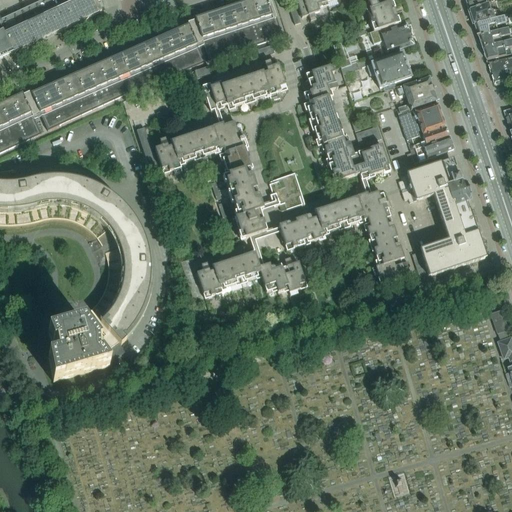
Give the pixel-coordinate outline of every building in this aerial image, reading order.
[(205,63),(198,48),(204,46),(209,62),(283,38),(270,0),(256,0),(195,21),(188,23),(189,27),(32,96),(30,93),(23,96),(0,106),(0,154),(41,135),(35,121),(41,118),(48,132),(126,96),(205,63)] [(44,0),(32,6),(0,21),(0,26),(13,54),(13,55),(86,21),(101,14),(96,3),(102,0),(101,0),(44,0)] [(294,0),(296,4),(300,16),(307,14),(310,24),(315,22),(314,16),(319,14),(318,11),(328,7),(327,4),(338,0),(294,0)] [(468,0),(466,1),(470,13),(497,4),(498,4),(496,0),(468,0)] [(366,12),(369,22),(373,33),(396,25),(393,16),(394,15),(394,14),(394,13),(392,13),(389,4),(377,8),(376,4),(372,6),(372,4),(362,7),(364,13),(366,12)] [(470,13),(475,27),(501,21),(498,13),(500,12),(497,4),(470,13)] [(475,27),(479,39),(487,63),(511,56),(511,42),(509,32),(508,32),(506,26),(507,26),(505,20),(501,21),(475,27)] [(0,59),(13,54),(0,26),(0,59)] [(406,26),(380,35),(379,31),(363,37),(365,41),(375,38),(377,45),(383,43),(387,54),(413,46),(406,26)] [(333,47),(339,65),(341,70),(351,67),(349,60),(346,61),(340,44),(333,47)] [(298,50),(206,81),(220,123),(210,127),(221,158),(247,149),(283,252),(364,224),(365,226),(393,217),(371,152),(358,156),(328,68),(307,76),(298,50)] [(402,54),(379,62),(378,58),(341,71),(343,76),(370,67),(379,91),(411,80),(402,54)] [(511,57),(487,63),(492,75),(511,69),(511,57)] [(496,87),(511,82),(511,69),(492,75),(496,87)] [(410,112),(436,103),(437,103),(429,79),(402,88),(397,90),(400,98),(404,96),(408,106),(401,109),(403,114),(410,112)] [(422,137),(445,129),(437,106),(398,119),(414,165),(419,163),(415,151),(411,140),(422,137)] [(180,166),(224,151),(243,145),(247,144),(243,134),(237,136),(233,124),(223,128),(222,126),(203,132),(202,131),(200,132),(200,133),(183,139),(182,138),(180,139),(180,140),(171,143),(172,148),(168,150),(165,141),(160,143),(162,149),(155,151),(163,176),(173,172),(175,176),(182,173),(180,166)] [(415,151),(423,149),(448,139),(445,129),(422,137),(425,145),(423,146),(423,144),(414,147),(415,151)] [(427,161),(452,151),(448,139),(423,149),(415,151),(419,163),(427,161)] [(247,158),(243,145),(224,151),(225,156),(222,157),(228,177),(225,179),(239,220),(233,221),(237,232),(239,232),(242,242),(265,235),(263,229),(265,228),(260,213),(263,212),(259,200),(258,201),(252,183),(253,182),(252,180),(251,180),(248,172),(251,171),(248,161),(249,160),(248,158),(247,158)] [(378,175),(389,172),(381,148),(374,151),(373,150),(370,151),(378,175)] [(428,278),(484,260),(478,242),(474,243),(473,239),(474,239),(475,236),(476,236),(465,205),(468,204),(470,196),(466,186),(460,182),(460,183),(457,176),(455,176),(451,162),(407,176),(400,178),(402,182),(398,184),(400,191),(402,191),(403,194),(401,195),(404,202),(408,201),(409,205),(416,203),(433,198),(447,242),(421,251),(424,262),(422,263),(423,264),(424,268),(425,271),(426,275),(428,278)] [(141,312),(143,308),(144,305),(145,301),(146,297),(147,294),(148,290),(149,286),(149,283),(149,279),(150,275),(150,271),(149,267),(149,264),(149,260),(148,256),(147,252),(147,249),(146,245),(145,242),(143,238),(142,235),(140,231),(139,228),(137,225),(135,221),(133,218),(131,215),(128,212),(126,209),(123,207),(120,204),(118,202),(115,199),(112,197),(109,195),(106,193),(102,191),(99,189),(96,188),(92,186),(89,185),(85,183),(82,182),(78,181),(74,180),(70,180),(67,179),(63,179),(59,179),(55,179),(51,179),(48,179),(44,179),(40,180),(36,181),(33,182),(26,183),(22,184),(19,185),(15,185),(12,185),(8,186),(5,185),(1,185),(0,185),(0,227),(3,227),(7,227),(12,227),(16,227),(20,227),(24,226),(29,225),(33,225),(37,224),(44,222),(47,221),(49,221),(52,221),(55,220),(58,220),(60,221),(63,221),(66,221),(69,222),(71,223),(74,224),(77,225),(79,226),(82,227),(84,229),(86,230),(89,232),(91,234),(93,236),(95,238),(97,240),(98,242),(99,244),(100,245),(102,247),(105,255),(106,257),(106,259),(107,262),(107,264),(108,267),(108,270),(108,272),(108,275),(108,278),(108,281),(107,284),(106,286),(106,289),(105,292),(104,294),(102,297),(101,300),(100,302),(98,304),(96,306),(94,309),(92,311),(90,313),(88,314),(86,316),(83,318),(81,319),(67,326),(68,328),(78,325),(101,357),(119,344),(121,346),(123,343),(126,341),(126,340),(124,341),(121,338),(123,336),(124,337),(127,334),(129,331),(132,328),(134,325),(136,322),(138,318),(140,315),(141,312)] [(387,215),(368,221),(369,225),(365,227),(378,267),(371,269),(374,276),(377,275),(381,286),(389,283),(389,285),(394,283),(393,282),(405,278),(403,271),(409,269),(407,263),(398,266),(397,262),(402,260),(399,251),(400,250),(399,248),(398,248),(392,230),(393,230),(392,227),(391,228),(387,215)] [(221,291),(261,278),(262,278),(260,270),(254,254),(245,258),(244,256),(242,257),(242,258),(224,264),(224,263),(221,264),(222,265),(212,268),(214,273),(209,275),(207,266),(201,268),(203,274),(196,276),(204,301),(215,297),(216,301),(223,298),(221,291)] [(260,270),(262,278),(261,278),(266,294),(276,290),(278,294),(288,291),(290,298),(297,295),(296,292),(306,288),(304,280),(306,279),(304,275),(302,276),(298,264),(291,266),(289,260),(284,262),(287,271),(283,272),(281,267),(271,270),(270,267),(260,270)] [(507,331),(501,312),(490,316),(497,335),(507,331)] [(109,367),(101,357),(78,325),(68,328),(48,334),(56,356),(48,359),(53,384),(109,367)] [(511,345),(510,340),(498,344),(503,360),(508,358),(510,364),(511,362),(511,345)] [(407,477),(392,480),(395,496),(409,493),(407,477)]
